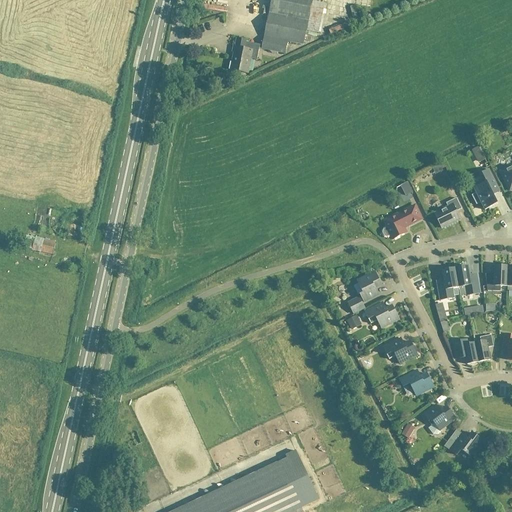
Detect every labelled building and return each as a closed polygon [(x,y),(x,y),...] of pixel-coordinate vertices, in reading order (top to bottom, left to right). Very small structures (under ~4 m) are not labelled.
[(306,32),(312,2),(312,0),(271,0),(261,50),(285,55),(287,43),(303,46),(306,32)] [(233,47),(232,54),(235,54),(234,58),(233,58),(232,63),(230,63),(229,71),(230,71),(248,75),(251,60),(257,61),(260,46),(248,44),(248,42),(237,39),(235,48),(233,47)] [(511,166),(500,173),(509,192),(511,190),(511,166)] [(477,204),(480,202),(484,211),(497,205),(492,194),(498,191),(488,171),(481,174),(485,181),(481,182),(483,184),(473,189),(476,195),(473,197),(477,204)] [(409,185),(398,189),(402,198),(412,195),(409,185)] [(441,229),(460,220),(456,213),(461,210),(456,199),(446,204),(447,208),(434,214),(441,229)] [(382,233),(384,237),(387,238),(390,236),(392,240),(406,233),(403,229),(421,220),(415,207),(383,222),(387,229),(383,231),(382,233)] [(37,212),(37,225),(49,225),(49,212),(37,212)] [(43,240),(35,238),(35,239),(25,236),(24,243),(23,243),(22,249),(31,251),(31,252),(41,254),(41,253),(53,256),(55,244),(43,241),(43,240)] [(469,277),(468,267),(455,269),(458,289),(460,298),(466,297),(480,294),(476,275),(469,277)] [(487,292),(500,292),(500,287),(507,288),(508,268),(495,267),(495,276),(485,275),(487,292)] [(440,301),(453,299),(452,290),(458,289),(455,269),(442,272),(444,281),(437,282),(440,301)] [(363,295),(360,296),(364,303),(378,296),(375,289),(381,286),(374,273),(357,282),(363,295)] [(364,309),(359,299),(348,304),(353,315),(364,309)] [(399,321),(392,307),(385,310),(382,304),(364,313),(370,325),(377,322),(381,329),(399,321)] [(345,337),(361,329),(355,319),(340,328),(345,337)] [(509,349),(507,361),(511,361),(511,336),(505,335),(503,348),(509,349)] [(479,338),(480,343),(474,344),(478,363),(490,361),(487,349),(493,348),(491,336),(479,338)] [(395,357),(399,365),(417,356),(410,343),(404,346),(400,340),(383,349),(389,361),(395,357)] [(465,356),(467,366),(478,363),(474,344),(469,345),(468,341),(452,344),(455,356),(462,354),(465,356)] [(417,372),(399,381),(403,388),(409,384),(416,397),(433,388),(426,375),(420,378),(417,372)] [(436,406),(423,416),(431,427),(434,425),(439,432),(455,420),(446,408),(440,412),(436,406)] [(456,431),(444,447),(456,456),(460,450),(472,459),(484,443),(472,434),(468,440),(456,431)] [(301,511),(300,509),(318,501),(295,452),(285,457),(287,460),(175,511),(301,511)]
